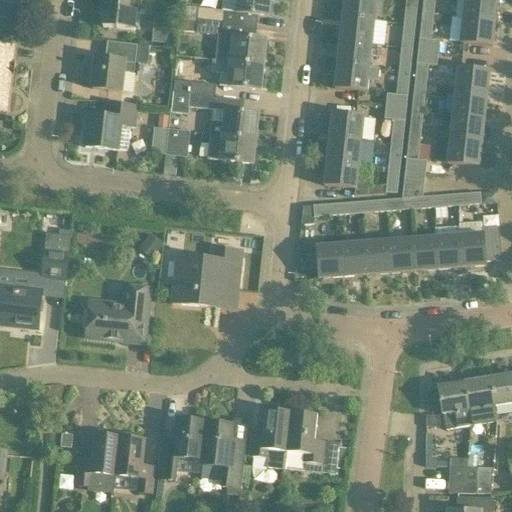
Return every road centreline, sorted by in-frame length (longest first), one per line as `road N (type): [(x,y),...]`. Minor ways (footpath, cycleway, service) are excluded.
road 1 (residential): [(284,204),(37,174)]
road 2 (residential): [(216,372),(163,387),(57,373),(0,382)]
road 3 (residential): [(284,204),(308,0)]
road 4 (residential): [(37,174),(59,0)]
road 5 (residential): [(378,411),(309,381),(216,372)]
road 6 (residential): [(511,244),(502,181),(511,102)]
road 7 (residential): [(511,314),(391,326)]
road 8 (unknown): [(424,511),(423,450),(378,411)]
